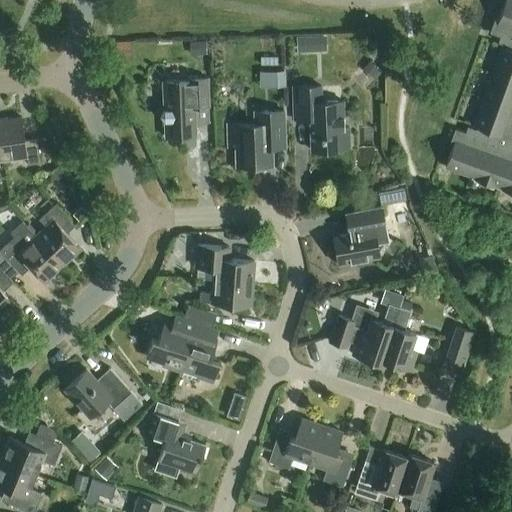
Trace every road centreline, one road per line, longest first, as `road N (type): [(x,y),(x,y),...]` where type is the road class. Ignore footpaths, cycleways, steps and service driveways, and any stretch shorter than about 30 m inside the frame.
road 1 (residential): [(270,367),(294,291),(284,228),(265,217),(137,221)]
road 2 (residential): [(511,445),(270,367)]
road 3 (unclassified): [(0,383),(118,271),(137,221)]
road 4 (unclassified): [(137,221),(77,73)]
road 5 (residential): [(222,511),(270,367)]
